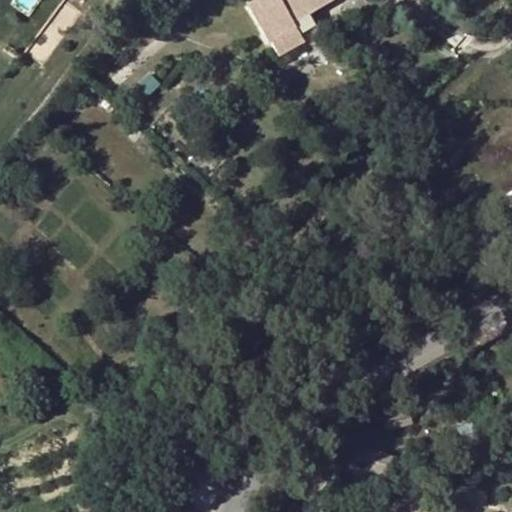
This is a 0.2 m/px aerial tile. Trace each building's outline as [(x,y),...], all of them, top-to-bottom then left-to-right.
[(293,22),(308,13),(293,0),(253,0),(240,8),(262,45),(286,32),(289,30),(287,25),(283,19),(289,16),(293,22)] [(293,0),(308,13),(329,0),(293,0)] [(287,25),(293,22),(289,16),(283,19),(287,25)] [(271,60),(294,47),(286,32),(262,45),(271,60)] [(260,376),(236,356),(212,384),(235,405),(260,376)] [(395,402),(367,416),(373,428),(397,415),(393,408),(398,406),(395,402)] [(388,459),(353,447),(348,464),(383,475),(388,459)] [(192,490),(200,465),(168,454),(161,480),(192,490)] [(469,511),(470,488),(454,489),(454,511),(469,511)] [(174,502),(179,511),(192,505),(187,495),(174,502)] [(195,511),(192,505),(179,511),(174,511),(170,503),(150,511),(195,511)]
